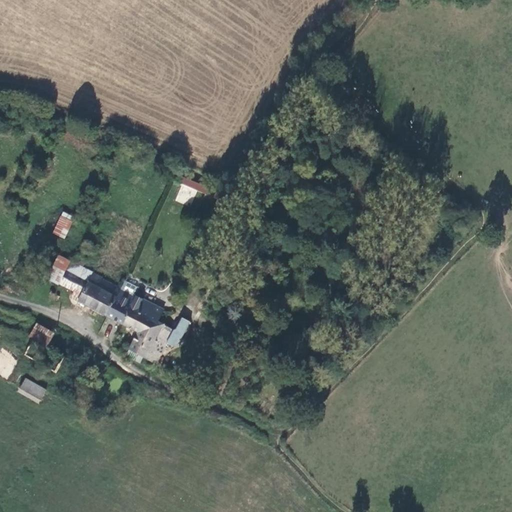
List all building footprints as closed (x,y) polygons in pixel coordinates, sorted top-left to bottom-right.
[(231,198),(176,174),(174,179),(216,198),(214,204),(226,210),(231,198)] [(66,237),(71,223),(61,219),(55,233),(66,237)] [(48,279),(58,285),(68,263),(58,257),(48,279)] [(58,285),(74,293),(80,297),(90,276),(68,263),(58,285)] [(71,299),(107,316),(119,291),(90,276),(80,297),(74,293),(71,299)] [(107,316),(124,325),(130,313),(158,323),(164,312),(134,297),(139,287),(124,281),(119,291),(107,316)] [(139,332),(126,357),(142,365),(145,360),(155,365),(163,351),(168,340),(172,331),(158,323),(130,313),(124,325),(139,332)] [(174,327),(172,331),(168,340),(174,343),(180,339),(190,319),(183,315),(177,324),(174,327)] [(47,349),(54,335),(36,326),(28,338),(33,341),(47,349)] [(47,349),(33,341),(24,356),(56,375),(65,359),(47,349)] [(108,364),(105,362),(102,361),(100,363),(98,365),(99,368),(102,370),(104,370),(107,369),(108,366),(108,364)] [(48,392),(27,380),(22,390),(43,402),(48,392)]
